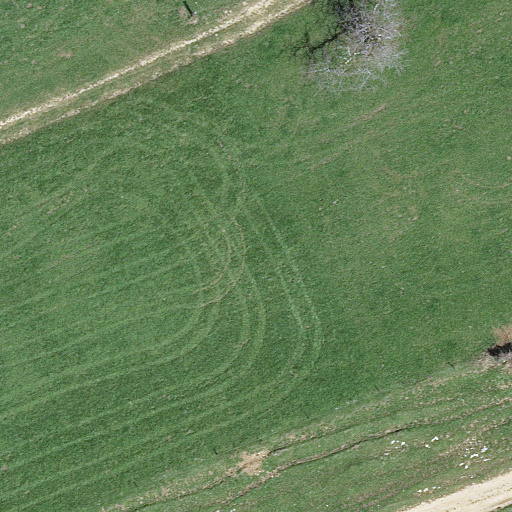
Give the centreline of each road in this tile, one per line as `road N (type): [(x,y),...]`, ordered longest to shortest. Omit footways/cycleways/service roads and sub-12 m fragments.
road 1 (trunk): [(0,93),(221,511)]
road 2 (track): [(0,123),(254,0)]
